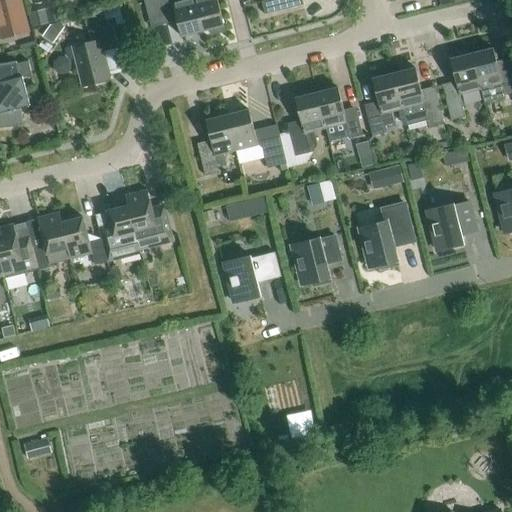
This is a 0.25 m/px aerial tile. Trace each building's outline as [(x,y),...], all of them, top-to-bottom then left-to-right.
[(6,0),(0,0),(0,31),(2,39),(28,32),(21,4),(20,0),(6,0)] [(176,18),(181,37),(202,31),(194,0),(143,0),(150,24),(176,18)] [(224,26),(217,0),(194,0),(202,31),(210,29),(211,35),(225,32),(224,26)] [(268,0),(261,2),(265,15),(303,5),(302,0),(268,0)] [(45,10),(28,14),(32,28),(49,24),(45,10)] [(53,44),(63,29),(60,23),(48,26),(42,36),(53,44)] [(82,87),(110,80),(103,52),(118,48),(112,25),(88,31),(91,43),(72,47),(82,87)] [(511,63),(498,67),(493,49),(471,54),(480,89),(481,89),(484,103),(505,98),(504,96),(511,94),(511,63)] [(465,117),(459,95),(480,89),(471,54),(450,60),(457,86),(443,90),(451,120),(465,117)] [(0,128),(22,126),(20,108),(30,106),(23,78),(32,76),(28,61),(16,64),(0,66),(0,128)] [(436,91),(422,95),(415,68),(394,74),(403,109),(407,125),(427,120),(428,126),(443,122),(436,91)] [(372,79),(379,106),(365,109),(372,136),(387,132),(385,126),(393,124),(390,112),(403,109),(394,74),(372,79)] [(325,128),(326,128),(329,142),(350,136),(350,139),(363,136),(356,111),(344,114),(338,88),(316,93),(325,128)] [(302,126),(289,130),(295,156),(308,153),(307,147),(316,145),(313,131),(325,128),(316,93),(295,99),(302,126)] [(236,151),(258,145),(262,144),(268,168),(286,163),(279,133),(256,139),(249,110),(227,116),(236,151)] [(219,172),(218,168),(227,166),(224,154),(236,151),(227,116),(206,121),(212,147),(199,151),(205,176),(219,172)] [(399,165),(384,169),(388,186),(403,182),(399,165)] [(333,179),(311,185),(316,203),(338,197),(333,179)] [(511,189),(494,194),(504,233),(511,231),(511,189)] [(147,190),(125,196),(128,206),(135,232),(136,232),(141,251),(174,243),(172,236),(166,213),(164,204),(151,207),(147,190)] [(426,211),(436,250),(463,244),(461,234),(476,231),(469,202),(454,206),(453,204),(426,211)] [(414,241),(404,203),(381,209),(385,222),(359,229),(369,268),(380,265),(381,269),(397,265),(392,247),(414,241)] [(128,206),(107,211),(113,236),(101,239),(107,262),(141,253),(141,251),(136,232),(135,232),(128,206)] [(32,247),(38,270),(50,267),(49,264),(70,259),(61,223),(59,213),(37,219),(44,244),(32,247)] [(61,223),(70,259),(92,253),(95,265),(107,262),(101,239),(89,242),(83,217),(61,223)] [(14,225),(0,228),(0,260),(5,279),(38,270),(32,247),(29,235),(17,238),(14,225)] [(291,246),(301,285),(312,282),(313,286),(329,282),(325,264),(340,260),(334,237),(319,241),(318,239),(291,246)] [(234,302),(261,295),(257,283),(281,276),(274,252),(251,258),(251,256),(224,263),(234,302)] [(28,459),(52,453),(48,439),(24,445),(28,459)]
